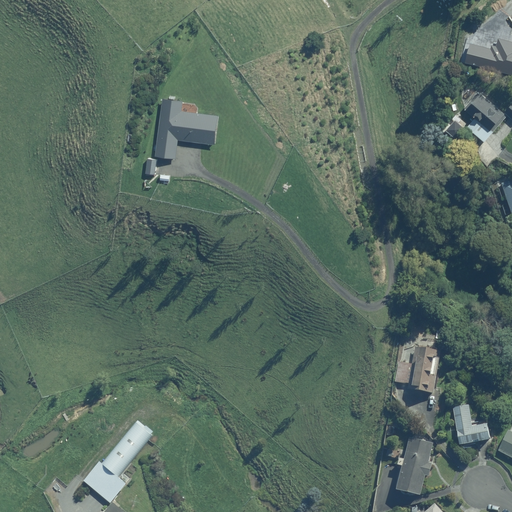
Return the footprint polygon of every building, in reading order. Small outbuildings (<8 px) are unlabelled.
[(506,118),(479,94),(465,109),(475,118),(467,127),(484,142),(506,118)] [(184,103),(164,100),(157,156),(177,159),(179,141),(217,146),(221,117),(183,112),(184,103)] [(466,127),(457,117),(446,128),(456,137),(466,127)] [(435,395),(442,350),(415,346),(412,366),(403,365),(400,384),(410,385),(409,391),(435,395)] [(470,406),(454,408),(459,446),(493,441),(491,424),(487,425),(487,421),(472,423),(470,406)] [(153,435),(138,423),(104,465),(98,460),(82,480),(112,504),(127,486),(118,478),(153,435)] [(396,428),(387,426),(385,436),(394,438),(396,428)] [(511,429),(498,451),(511,458),(511,429)] [(434,444),(411,439),(400,493),(422,497),(427,477),(431,478),(434,465),(430,464),(434,444)]
